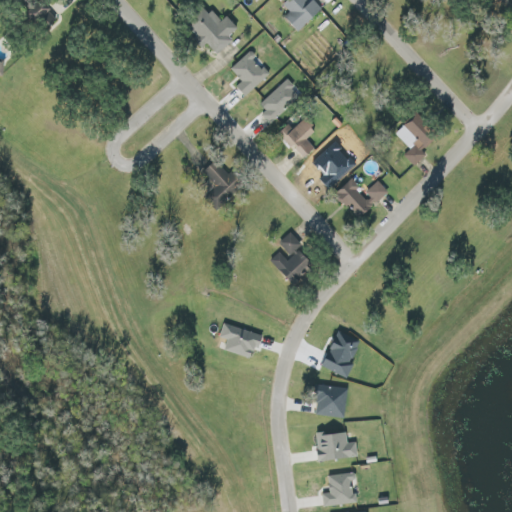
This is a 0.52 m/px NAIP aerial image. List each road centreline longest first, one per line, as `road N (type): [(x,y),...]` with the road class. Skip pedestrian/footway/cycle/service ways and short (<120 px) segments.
road 1 (residential): [(511,95),(425,202),(318,310),(296,347),(281,407),(294,511)]
road 2 (residential): [(358,265),(119,0)]
road 3 (residential): [(480,137),(363,0)]
